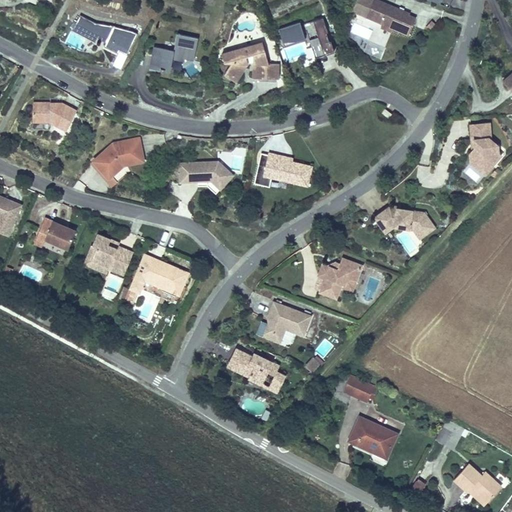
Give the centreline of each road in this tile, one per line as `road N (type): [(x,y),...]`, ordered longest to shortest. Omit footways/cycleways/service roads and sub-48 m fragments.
road 1 (residential): [(0,45),(94,97),(179,125),(267,126),(366,93),(387,96),(425,125)]
road 2 (residential): [(0,167),(85,202),(183,223),(239,274)]
road 3 (unclassified): [(395,511),(171,391)]
road 4 (residential): [(239,274),(374,178),(425,125)]
road 5 (unclassified): [(171,391),(0,297)]
road 6 (residential): [(425,125),(462,57),(476,0)]
road 7 (residential): [(171,391),(239,274)]
